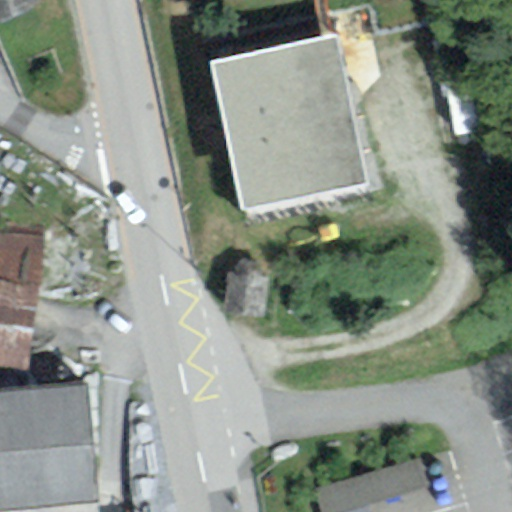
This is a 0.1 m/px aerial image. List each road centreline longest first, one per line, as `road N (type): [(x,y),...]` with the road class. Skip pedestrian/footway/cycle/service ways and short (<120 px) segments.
road 1 (track): [(177,363),(324,350),(396,333),(440,304),(469,259),(456,192)]
road 2 (tertiary): [(210,511),(136,148)]
road 3 (tertiary): [(136,148),(105,0)]
road 4 (residential): [(136,148),(100,152),(0,106)]
